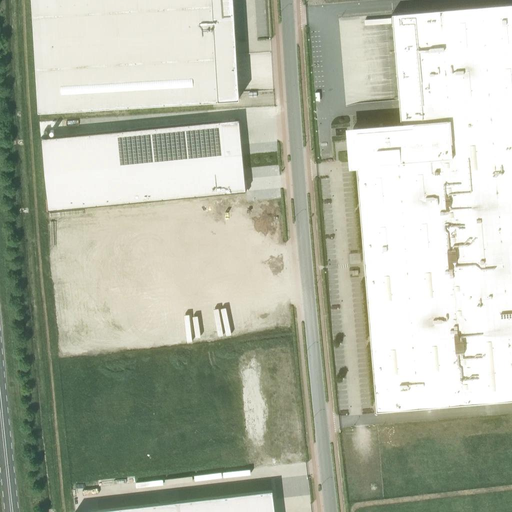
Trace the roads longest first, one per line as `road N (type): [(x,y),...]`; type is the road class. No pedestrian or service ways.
road 1 (unclassified): [(290,0),(331,511)]
road 2 (primary): [(0,389),(11,511)]
